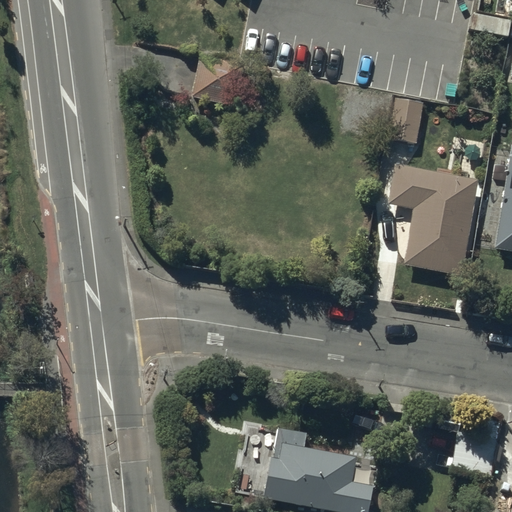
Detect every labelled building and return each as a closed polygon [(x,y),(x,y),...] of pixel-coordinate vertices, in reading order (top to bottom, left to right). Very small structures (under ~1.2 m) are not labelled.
[(229,14),(214,11),(205,48),(220,52),(229,14)] [(377,32),(412,40),(417,20),(377,11),(373,31),(377,32)] [(269,24),(253,20),(245,55),(261,59),(269,24)] [(412,40),(377,32),(374,49),(413,58),(417,41),(412,40)] [(454,55),(439,52),(432,92),(447,94),(454,55)] [(424,68),(400,63),(397,81),(420,86),(424,68)] [(241,73),(201,65),(192,104),(232,113),(241,73)] [(389,98),(358,91),(350,134),(382,139),(389,98)] [(415,148),(421,110),(394,105),(388,144),(415,148)] [(511,155),(495,255),(511,257),(511,155)] [(477,189),(396,173),(389,209),(416,214),(405,270),(460,280),(477,189)] [(490,477),(499,430),(461,423),(452,471),(490,477)] [(260,498),(333,511),(366,511),(371,484),(349,480),(354,457),(279,442),(276,460),(268,458),(260,498)]
